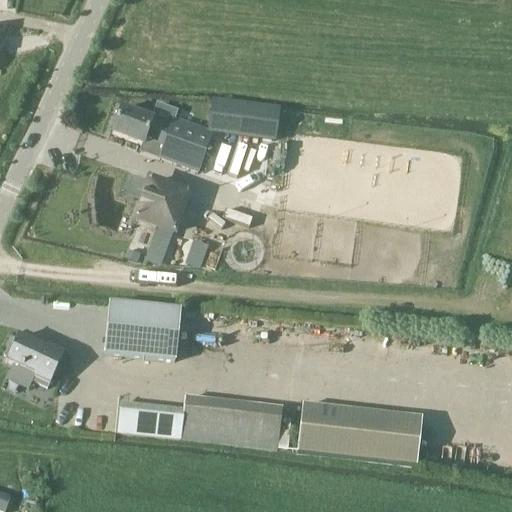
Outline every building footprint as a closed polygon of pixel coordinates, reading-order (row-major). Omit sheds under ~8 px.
[(211,104),(207,135),(273,144),(277,113),(211,104)] [(145,141),(164,148),(169,132),(151,125),(151,123),(120,112),(111,137),(142,148),(145,141)] [(211,137),(172,123),(169,132),(164,148),(159,162),(198,175),(211,137)] [(187,197),(150,183),(136,222),(157,230),(170,235),(173,235),(187,197)] [(145,262),(158,267),(170,235),(157,230),(145,262)] [(193,244),(185,267),(199,272),(207,249),(193,244)] [(174,365),(179,314),(109,307),(104,358),(174,365)] [(3,359),(7,361),(5,364),(35,378),(31,385),(47,392),(63,358),(47,351),(46,354),(16,340),(15,343),(11,342),(3,359)] [(181,442),(275,453),(281,413),(185,402),(184,414),(181,442)] [(119,408),(117,436),(181,442),(184,414),(119,408)] [(419,421),(303,408),(298,456),(413,469),(419,421)] [(0,511),(6,511),(11,499),(0,495),(0,511)]
